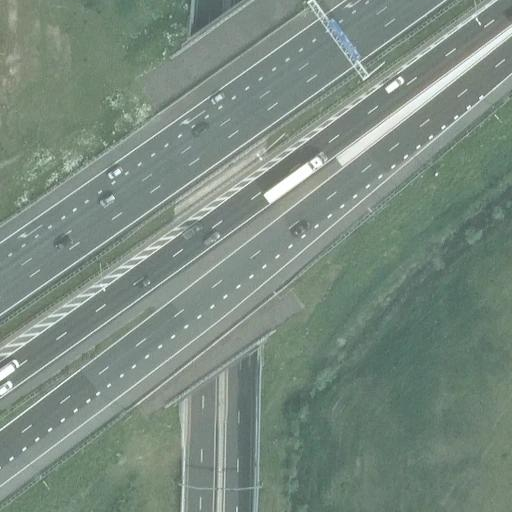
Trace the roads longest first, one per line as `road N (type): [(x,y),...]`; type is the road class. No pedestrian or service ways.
road 1 (motorway): [(0,446),(511,47)]
road 2 (motorway): [(0,378),(511,6)]
road 3 (primary): [(235,511),(246,0)]
road 4 (primary): [(207,0),(197,511)]
road 5 (motorway): [(396,0),(0,279)]
